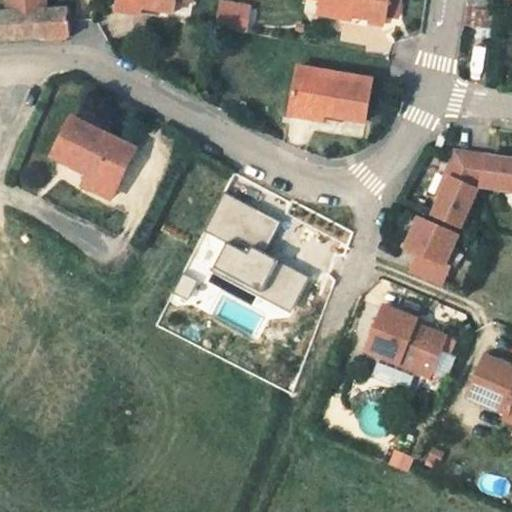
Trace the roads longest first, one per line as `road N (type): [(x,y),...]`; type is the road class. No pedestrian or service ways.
road 1 (unclassified): [(360,184),(313,180),(89,61),(0,57)]
road 2 (unclassified): [(360,184),(370,232),(333,329)]
